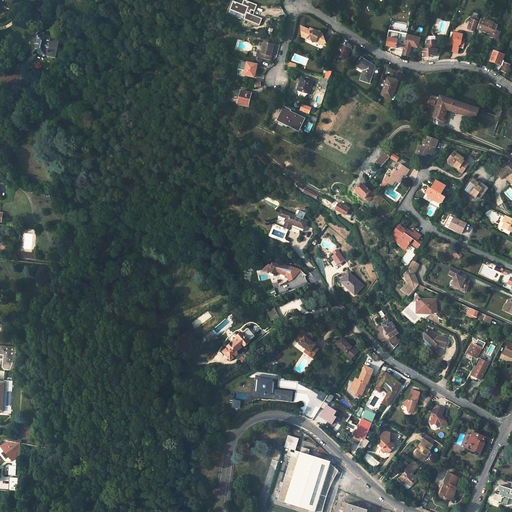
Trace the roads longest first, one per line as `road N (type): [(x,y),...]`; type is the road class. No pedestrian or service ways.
road 1 (residential): [(511,89),(463,65),(397,63),(297,1),(274,78)]
road 2 (residential): [(414,511),(368,483),(308,425),(276,414),(251,420),(233,437),(219,511)]
road 3 (residential): [(303,269),(390,362),(506,427)]
